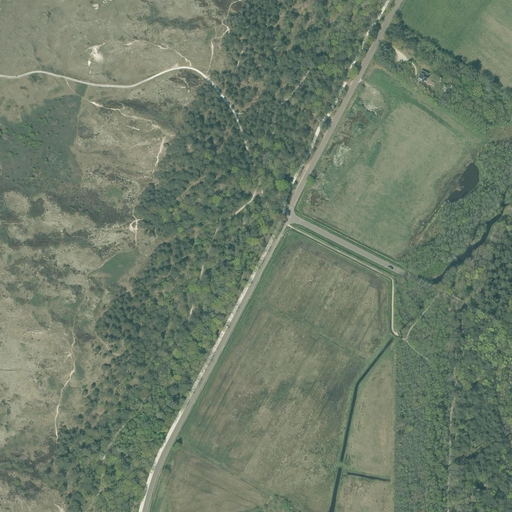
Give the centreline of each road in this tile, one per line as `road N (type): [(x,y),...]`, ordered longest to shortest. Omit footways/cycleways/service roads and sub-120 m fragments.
road 1 (unclassified): [(143,511),(164,452),(287,215)]
road 2 (unknown): [(511,279),(493,278),(462,304),(435,365),(446,396),(452,511)]
road 3 (unclassified): [(511,329),(287,215)]
road 4 (unclassified): [(287,215),(399,0)]
